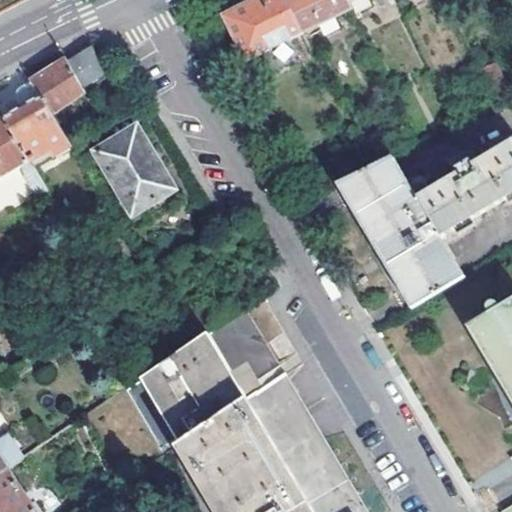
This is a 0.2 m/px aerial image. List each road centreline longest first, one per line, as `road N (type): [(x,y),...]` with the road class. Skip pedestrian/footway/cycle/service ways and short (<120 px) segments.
road 1 (residential): [(138,0),(446,511)]
road 2 (secondary): [(114,0),(0,56)]
